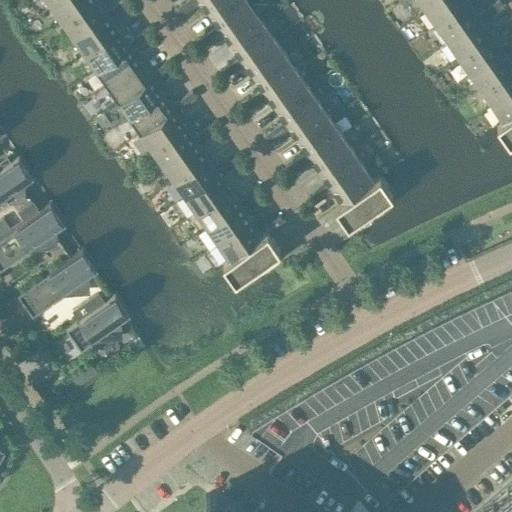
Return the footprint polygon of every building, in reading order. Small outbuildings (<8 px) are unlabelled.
[(58,0),(52,4),(63,20),(91,0),(58,0)] [(91,0),(63,20),(74,36),(107,13),(109,16),(119,9),(115,2),(104,9),(97,0),(91,0)] [(129,0),(117,0),(115,2),(119,9),(130,1),(129,0)] [(185,0),(185,1),(190,7),(200,0),(209,12),(226,0),(185,0)] [(226,0),(209,12),(218,25),(220,28),(253,5),(249,0),(226,0)] [(436,0),(426,8),(437,24),(470,0),(469,0),(436,0)] [(437,24),(448,39),(481,16),(483,20),(493,12),(489,5),(478,13),(470,0),(437,24)] [(496,0),(489,5),(493,12),(504,5),(500,0),(496,0)] [(179,15),(190,7),(185,1),(174,8),(179,15)] [(218,25),(207,32),(212,39),(222,31),(231,44),(264,21),(253,5),(220,28),(218,25)] [(74,36),(85,52),(118,29),(109,16),(107,13),(74,36)] [(448,39),(459,55),(492,32),(483,20),(481,16),(448,39)] [(231,44),(240,56),(242,59),(275,36),(264,21),(231,44)] [(148,27),(137,34),(142,41),(153,33),(148,27)] [(85,52),(97,68),(129,45),(132,48),(142,41),(137,34),(127,41),(118,29),(85,52)] [(201,46),(212,39),(207,32),(196,39),(201,46)] [(459,55),(470,71),(503,48),(505,51),(511,46),(511,38),(511,37),(500,44),(492,32),(459,55)] [(240,56),(229,63),(234,70),(244,63),(253,75),(286,52),(275,36),(242,59),(240,56)] [(97,68),(108,84),(140,61),(132,48),(129,45),(97,68)] [(470,71),(481,87),(511,64),(511,61),(505,51),(503,48),(470,71)] [(297,68),(286,52),(253,75),(262,87),(264,91),(297,68)] [(170,58),(159,66),(164,72),(175,65),(170,58)] [(108,84),(119,99),(151,76),(154,80),(164,72),(159,66),(149,73),(140,61),(108,84)] [(223,78),(234,70),(229,63),(218,71),(223,78)] [(511,64),(481,87),(492,103),(511,88),(511,64)] [(262,87),(251,95),(256,102),(266,94),(275,107),(308,84),(297,68),(264,91),(262,87)] [(119,99),(130,115),(162,92),(154,80),(151,76),(119,99)] [(275,107),(284,120),(287,123),(319,100),(308,84),(275,107)] [(511,88),(492,103),(502,117),(503,118),(511,111),(511,88)] [(181,97),(186,104),(197,96),(192,90),(181,97)] [(130,115),(141,131),(173,108),(176,111),(186,104),(181,97),(171,104),(162,92),(130,115)] [(245,109),(256,102),(251,95),(241,102),(245,109)] [(284,120),(274,127),(278,134),(289,126),(298,139),(330,116),(319,100),(287,123),(284,120)] [(141,131),(152,147),(184,124),(176,111),(173,108),(141,131)] [(511,111),(503,118),(502,117),(496,121),(509,139),(511,137),(511,111)] [(298,139),(306,151),(309,154),(341,131),(330,116),(298,139)] [(214,121),(204,129),(208,135),(219,128),(214,121)] [(152,147),(163,162),(196,139),(198,143),(208,135),(204,129),(193,136),(184,124),(152,147)] [(268,141),(278,134),(274,127),(263,135),(268,141)] [(306,151),(296,159),(300,165),(311,158),(320,170),(352,147),(341,131),(309,154),(306,151)] [(163,162),(174,178),(207,155),(198,143),(196,139),(163,162)] [(320,170),(328,182),(331,186),(363,163),(352,147),(320,170)] [(237,153),(226,160),(231,167),(241,160),(237,153)] [(20,186),(31,179),(34,177),(18,155),(16,157),(11,160),(1,167),(0,167),(0,200),(2,199),(21,196),(20,186)] [(7,155),(0,160),(0,166),(1,167),(11,160),(7,155)] [(174,178),(185,194),(218,171),(220,175),(231,167),(226,160),(216,168),(207,155),(174,178)] [(290,173),(300,165),(296,159),(285,166),(290,173)] [(328,182),(318,190),(322,197),(333,189),(341,200),(342,201),(374,178),(373,177),(363,163),(331,186),(328,182)] [(185,194),(196,210),(229,187),(220,175),(218,171),(185,194)] [(342,201),(341,200),(335,204),(348,222),(392,191),(379,173),(373,177),(374,178),(342,201)] [(259,184),(248,192),(253,198),(263,191),(259,184)] [(196,210),(207,226),(240,203),(242,206),(253,198),(248,192),(238,199),(229,187),(196,210)] [(312,204),(322,197),(318,190),(307,197),(312,204)] [(52,231),(63,224),(66,222),(51,201),(48,203),(12,228),(0,236),(0,268),(34,244),(54,242),(52,231)] [(207,226),(218,241),(251,218),(242,206),(240,203),(207,226)] [(279,214),(268,222),(272,228),(284,220),(279,214)] [(3,216),(0,218),(0,236),(12,228),(3,216)] [(218,241),(228,256),(229,257),(262,234),(261,233),(251,218),(218,241)] [(229,257),(228,256),(222,260),(235,278),(280,247),(267,229),(261,233),(262,234),(229,257)] [(84,277),(95,270),(98,268),(83,247),(80,249),(17,293),(32,314),(66,290),(86,288),(84,277)] [(252,428),(249,430),(280,451),(268,469),(330,511),(370,511),(511,389),(511,285),(487,297),(433,324),(380,351),(327,381),(276,412),(251,427),(252,428)] [(98,290),(71,309),(78,318),(105,300),(98,290)] [(117,324),(127,316),(130,314),(115,293),(112,295),(105,300),(78,318),(65,327),(81,349),(98,336),(118,334),(117,324)] [(139,333),(126,341),(133,350),(145,342),(139,333)] [(95,371),(90,364),(71,377),(77,384),(95,371)] [(511,511),(511,483),(492,501),(493,502),(495,505),(486,511),(511,511)] [(239,511),(232,507),(225,502),(224,503),(220,500),(215,497),(216,496),(215,495),(212,500),(212,499),(204,510),(202,511),(239,511)]
